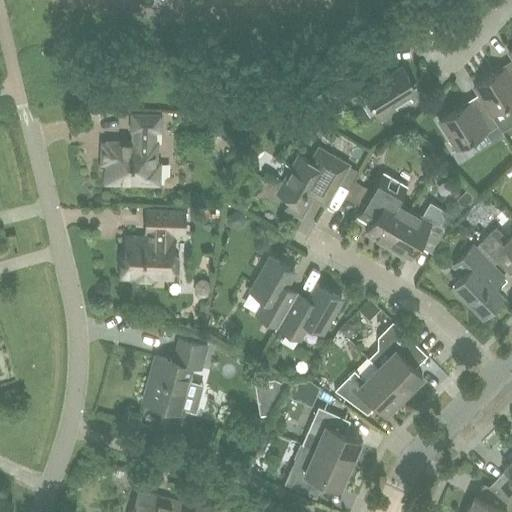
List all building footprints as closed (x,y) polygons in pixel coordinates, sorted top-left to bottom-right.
[(401,66),(390,73),(383,61),(345,84),(353,97),(363,91),(382,121),(413,102),(408,95),(416,90),(401,66)] [(511,61),(473,86),(479,95),(480,95),(491,114),(498,125),(501,129),(511,122),(511,112),(507,104),(511,100),(511,61)] [(498,125),(491,114),(480,95),(479,95),(438,121),(455,148),(450,150),(458,163),(474,153),(467,142),(486,130),(487,131),(498,125)] [(160,114),(132,113),(131,129),(133,129),(132,140),(131,142),(107,141),(106,169),(104,171),(104,178),(108,183),(115,183),(117,181),(157,183),(158,163),(155,163),(155,143),(153,142),(153,130),(159,130),(160,114)] [(300,215),(310,198),(324,206),(347,164),(318,147),(310,161),(299,154),(277,192),(290,199),(285,207),(300,215)] [(165,159),(164,177),(174,178),(175,159),(165,159)] [(365,230),(387,244),(408,208),(397,202),(407,185),(383,171),(367,199),(379,206),(365,230)] [(421,216),(408,208),(387,244),(394,247),(395,253),(401,256),(406,255),(410,257),(423,234),(439,243),(455,215),(430,201),(421,216)] [(148,239),(125,238),(125,255),(120,255),(120,274),(135,274),(135,277),(138,280),(149,280),(152,277),(152,275),(172,276),(172,273),(176,273),(178,271),(179,258),(177,256),(173,256),(173,240),(170,240),(171,230),(184,230),(184,212),(146,210),(146,229),(148,229),(148,239)] [(511,233),(508,238),(495,226),(478,243),(498,262),(509,251),(511,253),(511,233)] [(504,277),(492,265),(472,245),(452,264),(462,274),(453,284),(483,314),(502,295),(494,287),(504,277)] [(277,325),(298,291),(287,285),(294,271),(269,256),(250,290),(264,298),(255,312),(277,325)] [(316,284),(308,297),(298,291),(277,325),(300,338),(308,323),(322,331),(341,298),(316,284)] [(402,355),(415,342),(393,320),(377,336),(377,350),(385,358),(377,366),(403,393),(408,389),(412,391),(423,380),(421,376),(422,375),(402,355)] [(200,368),(207,346),(179,338),(173,360),(155,355),(145,394),(166,400),(166,398),(181,402),(191,366),(200,368)] [(403,393),(377,366),(364,379),(354,369),(334,389),(357,406),(368,395),(385,412),(385,411),(390,413),(401,402),(399,398),(403,393)] [(343,417),(318,406),(301,443),(302,443),(314,448),(349,463),(353,455),(356,457),(363,443),(359,441),(360,439),(338,430),(343,417)] [(346,470),(349,463),(314,448),(302,443),(296,458),(295,458),(284,482),(310,494),(317,477),(339,487),(340,485),(343,487),(350,472),(346,470)] [(511,456),(503,466),(511,475),(511,483),(506,489),(511,493),(511,456)] [(511,511),(511,493),(506,489),(498,507),(473,496),(466,511),(511,511)] [(173,511),(176,501),(138,490),(131,511),(173,511)] [(214,511),(176,501),(173,511),(214,511)]
